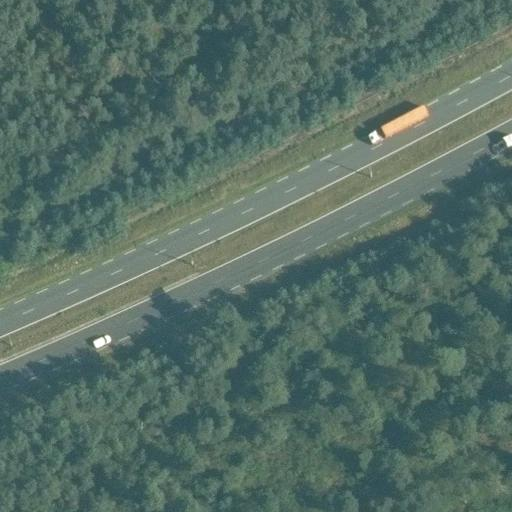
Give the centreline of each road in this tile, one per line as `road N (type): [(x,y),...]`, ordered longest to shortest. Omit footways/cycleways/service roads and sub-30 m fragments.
road 1 (primary): [(511,70),(279,191),(0,317)]
road 2 (primary): [(0,381),(511,136)]
